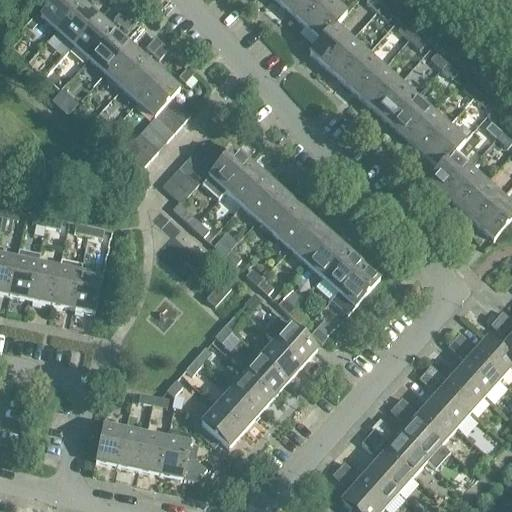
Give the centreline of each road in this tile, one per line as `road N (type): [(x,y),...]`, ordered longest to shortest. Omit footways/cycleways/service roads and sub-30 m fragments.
road 1 (residential): [(179,0),(456,291),(267,511)]
road 2 (residential): [(63,497),(86,385),(1,368),(0,377)]
